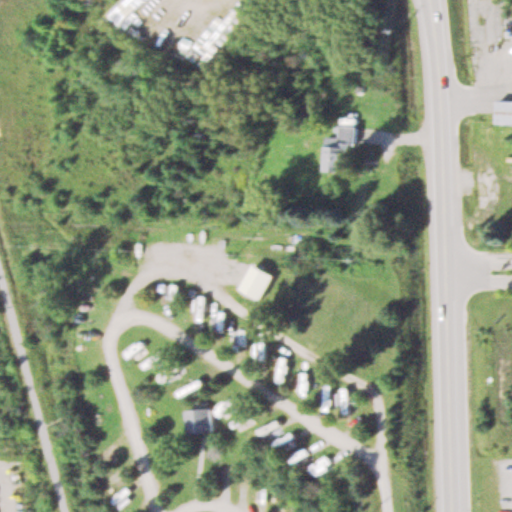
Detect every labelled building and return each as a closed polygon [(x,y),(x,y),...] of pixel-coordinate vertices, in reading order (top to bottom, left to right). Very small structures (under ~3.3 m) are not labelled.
[(511,100),(500,100),(499,123),(511,123),(511,100)] [(357,126),(341,125),(341,136),(329,135),(327,171),(354,172),(357,126)] [(250,325),(239,325),(239,353),(250,353),(250,325)] [(132,353),(137,357),(152,338),(146,334),(132,353)] [(148,363),(154,368),(168,352),(163,347),(148,363)] [(281,369),(291,372),(297,356),(287,353),(281,369)] [(186,367),(176,360),(164,377),(174,384),(186,367)] [(316,373),(308,371),(303,393),(311,395),(316,373)] [(185,392),(209,384),(206,375),(181,383),(185,392)] [(224,414),(242,400),(238,394),(220,408),(224,414)] [(189,409),(215,407),(217,431),(192,434),(189,409)] [(254,440),(278,432),(275,423),(250,431),(254,440)] [(299,443),(293,434),(280,441),(286,451),(299,443)] [(297,454),(300,460),(319,450),(316,444),(297,454)]
